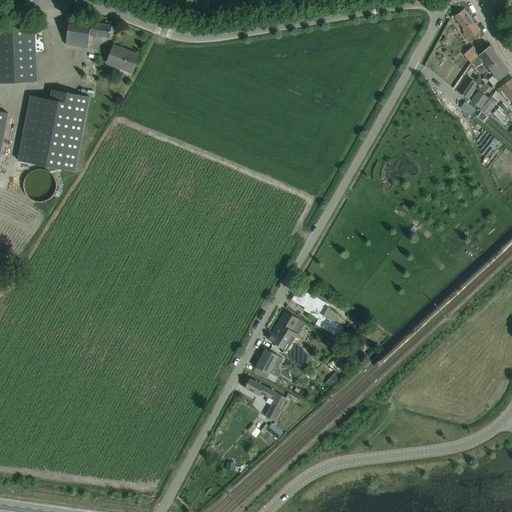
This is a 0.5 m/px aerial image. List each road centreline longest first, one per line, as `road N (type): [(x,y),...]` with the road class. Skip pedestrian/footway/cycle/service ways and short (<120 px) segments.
road 1 (unclassified): [(161,511),(445,0)]
road 2 (unclassified): [(47,0),(191,37),(445,0)]
road 3 (tertiary): [(267,511),(327,466),(466,444),(504,419)]
